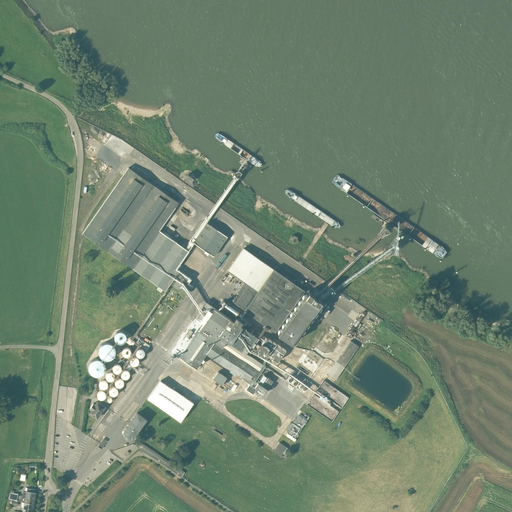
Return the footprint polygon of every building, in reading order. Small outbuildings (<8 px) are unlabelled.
[(165,289),(170,282),(187,294),(193,285),(189,282),(191,278),(188,276),(177,268),(189,250),(159,230),(179,201),(130,167),(84,233),(165,289)] [(194,183),(198,178),(191,173),(187,178),(194,183)] [(209,223),(196,241),(215,254),(228,236),(209,223)] [(204,323),(182,355),(202,368),(209,358),(251,387),(266,365),(249,354),(253,348),(276,364),(285,351),(264,337),(268,330),(291,346),(313,315),(319,319),(328,305),(244,247),(229,269),(247,282),(234,302),(266,324),(259,335),(246,325),(248,322),(240,317),(237,322),(207,302),(196,317),(204,323)] [(123,330),(123,339),(132,340),(132,330),(123,330)] [(140,337),(139,339),(143,342),(143,343),(148,347),(150,345),(140,337)] [(107,358),(121,354),(116,340),(103,345),(107,358)] [(359,345),(350,340),(327,373),(336,379),(359,345)] [(134,346),(123,347),(123,355),(134,355),(134,346)] [(140,349),(142,356),(149,353),(147,346),(140,349)] [(140,355),(133,359),(137,365),(144,360),(140,355)] [(95,373),(109,373),(109,358),(96,358),(95,373)] [(125,371),(129,377),(134,374),(130,368),(125,371)] [(228,394),(233,397),(241,384),(237,381),(234,385),(228,381),(229,378),(218,371),(214,379),(225,385),(226,383),(232,387),(228,394)] [(184,423),(198,402),(161,377),(147,398),(184,423)] [(350,396),(323,378),(306,403),(333,421),(350,396)] [(115,385),(113,392),(119,394),(121,387),(115,385)] [(90,413),(99,419),(107,407),(98,401),(90,413)] [(299,413),(288,431),(297,437),(308,419),(299,413)] [(139,414),(124,433),(133,440),(148,420),(139,414)] [(287,436),(296,441),(298,439),(289,433),(287,436)] [(106,437),(100,446),(103,448),(109,439),(106,437)] [(280,440),(275,448),(282,452),(287,444),(280,440)] [(27,491),(23,511),(24,511),(33,511),(37,492),(27,491)]
